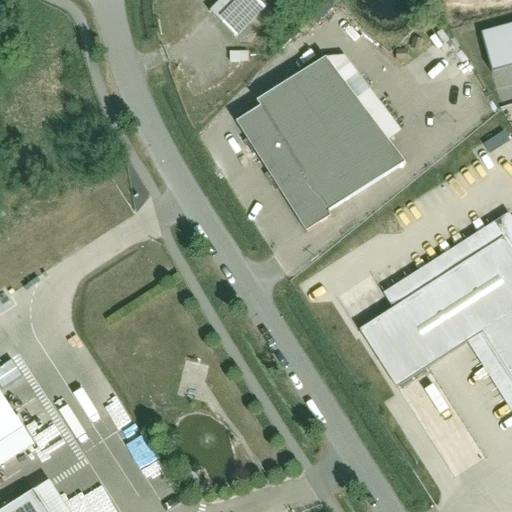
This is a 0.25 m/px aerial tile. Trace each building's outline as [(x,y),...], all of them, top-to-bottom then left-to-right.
[(223,0),(211,13),(238,39),(269,8),(260,0),(223,0)] [(511,65),(511,23),(482,32),(492,71),(511,65)] [(451,32),(427,46),(454,95),(478,82),(451,32)] [(263,112),(238,128),(306,234),(335,215),(331,208),(398,164),(329,57),(257,103),(263,112)] [(511,219),(511,218),(388,296),(398,311),(362,334),(399,392),(470,347),(511,413),(511,219)] [(0,361),(0,380),(5,382),(9,372),(28,379),(35,359),(17,353),(12,366),(0,361)] [(0,468),(35,445),(0,392),(0,468)] [(60,511),(46,490),(12,511),(60,511)]
